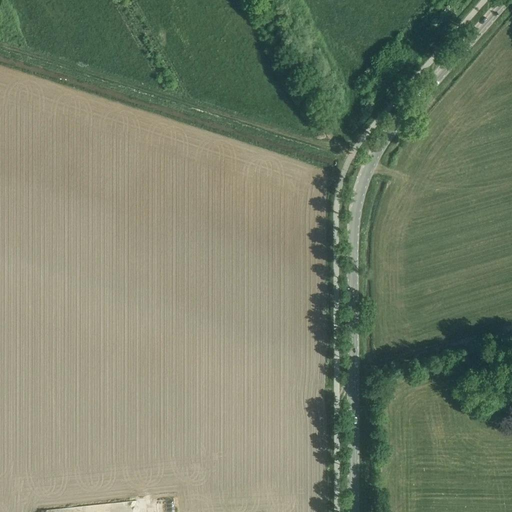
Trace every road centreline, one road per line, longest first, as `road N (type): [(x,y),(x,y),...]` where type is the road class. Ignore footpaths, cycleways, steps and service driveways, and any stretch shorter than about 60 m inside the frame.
road 1 (tertiary): [(352,511),(357,195),(386,136),(505,0)]
road 2 (track): [(366,166),(0,45)]
